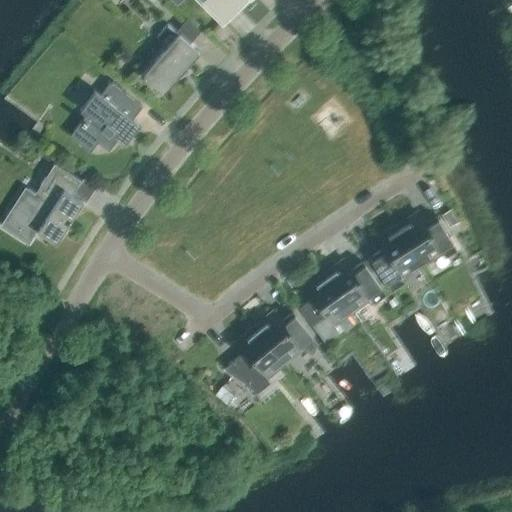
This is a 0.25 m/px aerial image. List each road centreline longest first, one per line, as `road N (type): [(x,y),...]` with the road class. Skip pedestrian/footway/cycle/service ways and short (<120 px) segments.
road 1 (unclassified): [(105,255),(209,321),(420,173)]
road 2 (unclassified): [(105,255),(202,121),(321,0)]
